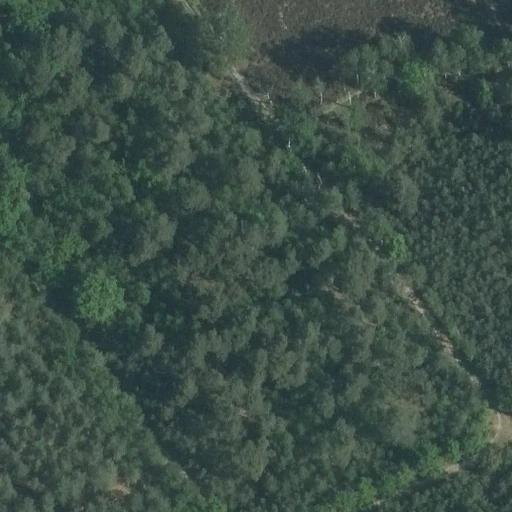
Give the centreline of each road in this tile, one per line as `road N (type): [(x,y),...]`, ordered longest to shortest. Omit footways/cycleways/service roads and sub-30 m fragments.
road 1 (track): [(336,511),(511,420),(188,0)]
road 2 (track): [(0,221),(213,511)]
road 3 (track): [(281,121),(428,71),(511,62)]
